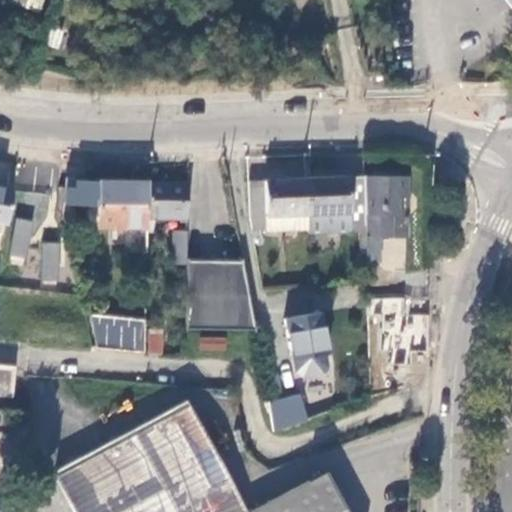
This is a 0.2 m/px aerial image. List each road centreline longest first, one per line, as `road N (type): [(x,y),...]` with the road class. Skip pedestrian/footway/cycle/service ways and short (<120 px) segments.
road 1 (tertiary): [(0,127),(202,135),(403,116),(511,167)]
road 2 (tertiary): [(454,511),(453,387),(470,301),(511,197)]
